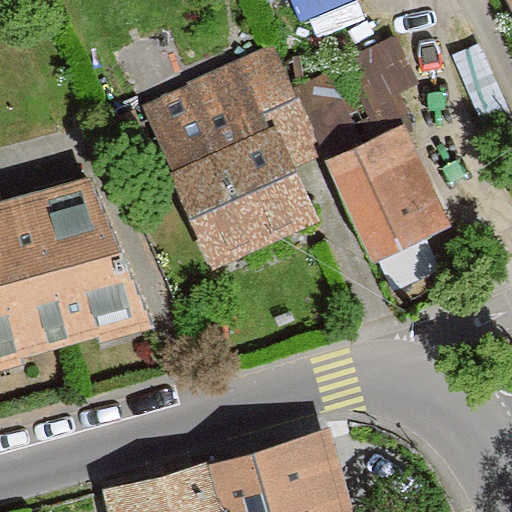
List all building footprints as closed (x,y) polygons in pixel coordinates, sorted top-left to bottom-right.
[(366,90),(386,134),(419,119),(408,96),(428,87),(402,36),(349,60),(352,66),(362,93),(366,90)] [(278,53),(233,71),(255,120),(262,117),(301,100),(278,53)] [(336,165),(389,141),(386,134),(366,90),(362,93),(352,66),(305,87),(318,114),(313,117),(336,165)] [(183,172),(269,132),(262,117),(255,120),(233,71),(153,108),(183,172)] [(328,156),(301,100),(262,117),(269,132),(289,175),(315,162),(328,156)] [(153,146),(140,123),(113,136),(125,160),(153,146)] [(289,175),(269,132),(183,172),(219,252),(307,212),(289,175)] [(428,223),(389,141),(336,165),(330,168),(369,250),(428,223)] [(0,352),(147,311),(94,186),(0,211),(0,352)] [(333,511),(314,445),(220,473),(216,474),(227,511),(333,511)] [(227,511),(216,474),(220,473),(216,459),(195,465),(192,457),(103,484),(108,500),(114,498),(116,511),(227,511)]
